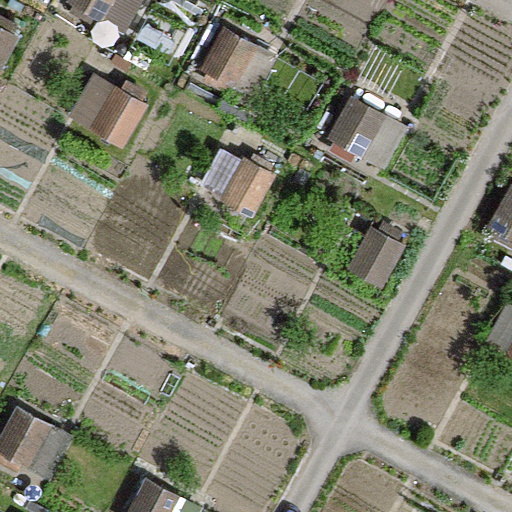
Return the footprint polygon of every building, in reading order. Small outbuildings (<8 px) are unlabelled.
[(88,0),(143,26),(155,0),(88,0)] [(0,11),(0,62),(15,67),(30,21),(0,11)] [(233,16),(209,59),(261,88),(285,46),(233,16)] [(135,143),(161,94),(104,64),(78,114),(135,143)] [(395,166),(420,111),(360,84),(336,140),(395,166)] [(274,202),(283,158),(228,147),(218,190),(274,202)] [(511,197),(500,224),(511,228),(511,197)] [(511,298),(502,345),(511,347),(511,298)] [(28,398),(6,445),(60,470),(81,422),(28,398)] [(159,471),(135,511),(203,511),(210,500),(159,471)]
